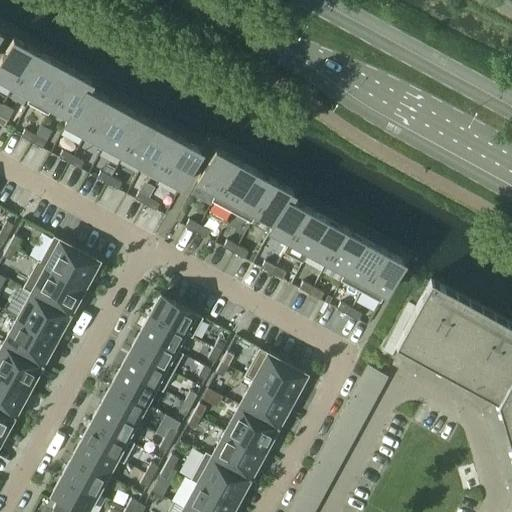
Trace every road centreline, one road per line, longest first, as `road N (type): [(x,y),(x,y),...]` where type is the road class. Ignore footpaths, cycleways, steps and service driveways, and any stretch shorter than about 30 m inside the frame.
road 1 (residential): [(264,511),(348,356),(146,243)]
road 2 (secondary): [(196,0),(511,172)]
road 3 (residential): [(325,511),(395,383),(468,422),(493,500)]
road 4 (residential): [(146,243),(1,511)]
road 5 (secondary): [(511,115),(297,0)]
road 6 (residential): [(146,243),(0,165)]
